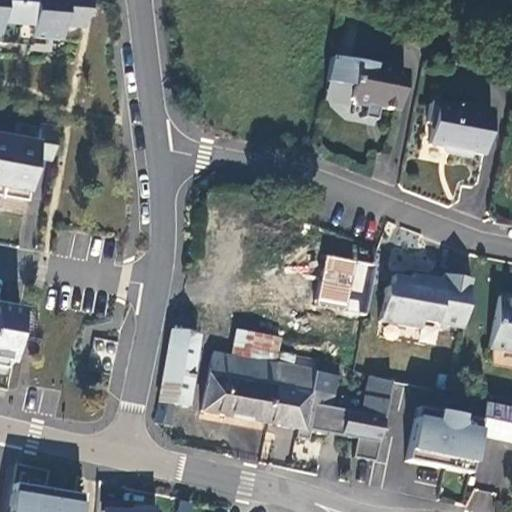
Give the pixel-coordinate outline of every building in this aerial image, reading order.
[(55,23),(75,24),(79,0),(0,0),(0,40),(17,41),(17,33),(25,34),(54,36),(55,23)] [(351,106),(365,108),(366,107),(396,112),(404,73),(355,64),(348,100),(351,106)] [(468,154),(481,156),(490,112),(456,106),(456,110),(428,104),(424,123),(429,130),(425,145),(447,150),(446,155),(467,159),(468,154)] [(35,139),(9,135),(0,188),(0,196),(25,202),(33,160),(48,162),(53,128),(38,125),(35,139)] [(0,188),(9,135),(0,133),(0,188)] [(255,225),(238,324),(277,330),(294,232),(255,225)] [(316,299),(365,309),(378,248),(329,238),(316,299)] [(417,329),(419,322),(460,329),(469,281),(442,276),(440,282),(409,275),(408,280),(390,276),(389,284),(383,288),(376,321),(417,329)] [(511,300),(497,297),(487,350),(511,354),(511,300)] [(0,308),(0,363),(10,366),(19,312),(0,308)] [(170,428),(172,405),(188,408),(197,337),(193,336),(194,334),(195,329),(195,327),(192,323),(190,322),(185,321),(181,322),(177,325),(176,327),(176,332),(172,331),(166,351),(153,424),(170,428)] [(231,358),(273,366),(278,340),(235,332),(231,358)] [(265,425),(276,366),(273,366),(231,358),(211,354),(200,412),(265,425)] [(276,366),(265,425),(296,430),(294,439),(307,441),(309,433),(323,435),(323,434),(355,439),(351,458),(373,462),(389,383),(373,381),(365,379),(361,397),(358,414),(328,409),(334,377),(312,373),(288,368),(291,356),(278,354),(276,366)] [(511,444),(511,410),(482,404),(478,422),(475,437),(511,444)] [(415,408),(412,419),(456,428),(458,417),(415,408)] [(467,475),(475,437),(478,422),(458,417),(456,428),(412,419),(403,461),(467,475)] [(10,484),(5,511),(87,511),(90,498),(10,484)]
